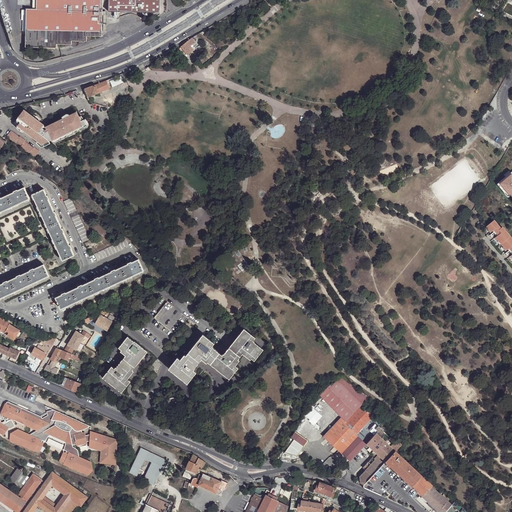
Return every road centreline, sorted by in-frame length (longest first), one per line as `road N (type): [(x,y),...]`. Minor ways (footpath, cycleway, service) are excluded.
road 1 (tertiary): [(14,97),(135,62),(239,0)]
road 2 (tertiary): [(205,0),(126,44),(37,72),(22,68)]
road 3 (tertiary): [(0,363),(161,435)]
road 4 (tertiary): [(161,435),(247,476),(290,466)]
road 5 (tertiary): [(290,466),(243,466),(161,435)]
road 6 (tertiary): [(290,466),(407,511)]
